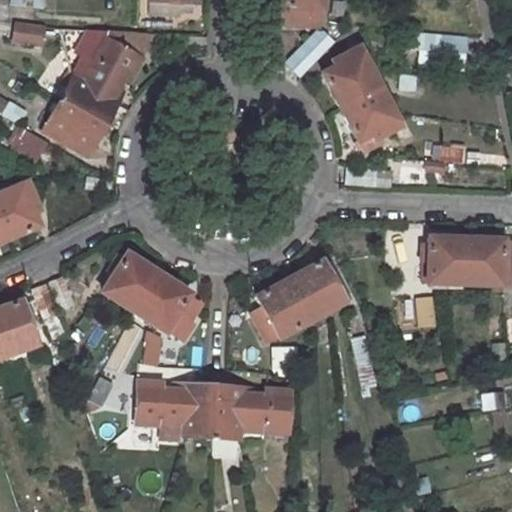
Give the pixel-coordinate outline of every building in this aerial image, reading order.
[(196,5),(195,0),(149,0),(149,13),(178,16),(179,4),(196,5)] [(277,0),(277,8),(286,9),(285,25),(319,28),(320,11),(323,11),(323,0),(277,0)] [(12,24),(10,41),(37,44),(39,27),(12,24)] [(91,34),(79,56),(83,59),(73,77),(81,81),(104,41),(107,36),(91,34)] [(87,157),(124,92),(118,89),(124,79),(130,82),(141,61),(149,45),(134,37),(107,36),(104,41),(81,81),(73,77),(45,128),(73,143),(72,147),(87,157)] [(331,65),(334,71),(322,76),(357,144),(368,139),(372,145),(393,134),(398,143),(405,140),(354,40),(347,43),(352,53),(331,65)] [(7,110),(1,121),(17,130),(18,131),(25,119),(7,110)] [(18,131),(17,130),(8,147),(14,151),(13,152),(37,165),(48,147),(18,131)] [(36,179),(0,195),(0,244),(37,229),(32,217),(38,215),(28,191),(39,187),(36,179)] [(426,287),(511,289),(511,267),(510,267),(508,267),(508,259),(509,243),(427,241),(426,287)] [(188,299),(124,258),(119,268),(114,264),(106,278),(111,281),(101,298),(164,338),(165,335),(182,346),(191,330),(187,327),(199,309),(187,302),(188,299)] [(319,265),(254,301),(261,316),(251,321),(265,347),(348,303),(335,275),(327,280),(319,265)] [(18,303),(0,309),(0,359),(33,348),(18,303)] [(142,369),(155,370),(159,346),(146,345),(142,369)] [(297,374),(296,353),(275,353),(276,374),(297,374)] [(183,440),(238,443),(239,434),(288,436),(290,394),(264,393),(264,398),(253,398),(254,391),(174,388),(174,394),(161,393),(161,387),(137,386),(135,428),(161,429),(160,442),(183,444),(183,440)] [(113,470),(132,455),(131,454),(124,444),(105,458),(113,470)]
